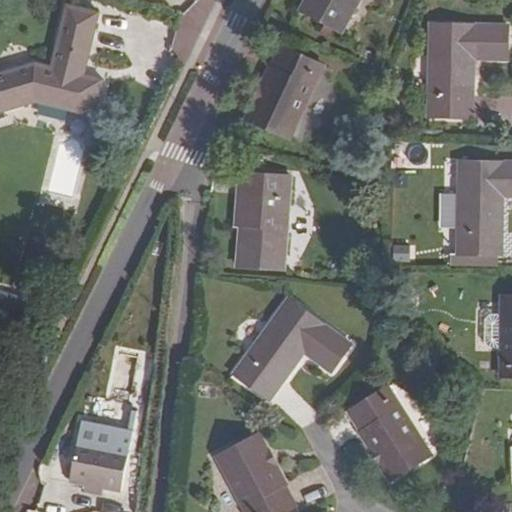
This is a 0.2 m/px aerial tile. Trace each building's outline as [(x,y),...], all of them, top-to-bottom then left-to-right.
[(305,0),(300,11),(344,34),(362,0),(305,0)] [(90,58),(101,59),(110,7),(77,1),(66,63),(48,60),(0,77),(0,118),(52,101),(111,111),(119,73),(99,70),(88,68),(90,58)] [(485,48),(485,60),(506,59),(507,26),(430,26),(428,118),(471,118),(472,60),(473,48),(485,48)] [(288,139),(322,68),(279,47),(245,117),(288,139)] [(472,60),(485,60),(485,48),(473,48),(472,60)] [(88,68),(99,70),(101,59),(90,58),(88,68)] [(511,184),(511,163),(459,163),(457,254),(500,254),(502,196),(502,185),(511,184)] [(247,235),(240,234),(237,267),(283,270),(289,179),(252,176),(247,235)] [(247,235),(252,176),(244,176),(240,234),(247,235)] [(502,196),(511,196),(511,184),(502,185),(502,196)] [(391,249),(391,264),(407,264),(407,249),(391,249)] [(501,317),(500,348),(499,377),(511,377),(511,298),(501,298),(501,317)] [(319,352),(313,361),(329,372),(348,345),(287,301),(234,375),(269,400),(303,354),(308,344),(319,352)] [(500,348),(501,317),(489,316),(480,321),(479,343),(488,348),(500,348)] [(303,354),(313,361),(319,352),(308,344),(303,354)] [(132,394),(142,366),(113,354),(102,382),(132,394)] [(430,455),(387,389),(347,414),(389,481),(430,455)] [(281,511),(295,505),(258,435),(215,458),(243,511),(281,511)] [(126,449),(77,438),(68,478),(118,488),(126,449)]
